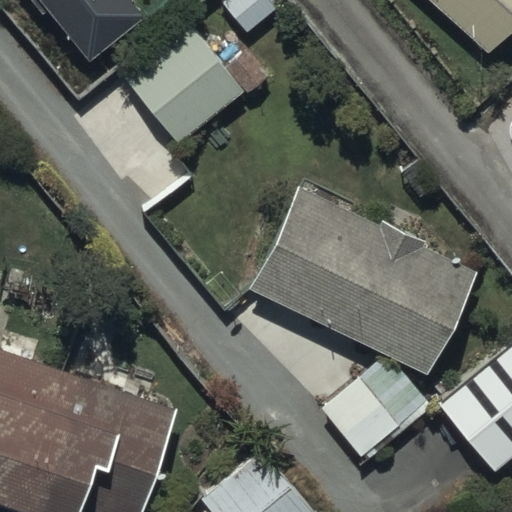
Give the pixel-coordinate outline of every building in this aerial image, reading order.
[(56,0),(87,37),(131,0),(56,0)] [(278,0),(224,0),(247,24),(273,0),(274,0),(276,2),(278,0)] [(511,0),(446,0),(486,34),(511,4),(511,0)] [(191,11),(122,63),(175,133),(270,62),(250,35),(223,54),(191,11)] [(376,209),(296,170),(247,270),(424,356),(473,255),(421,229),(423,225),(379,204),(376,209)] [(511,325),(435,390),(492,457),(511,440),(511,325)] [(69,352),(0,328),(0,488),(71,511),(81,511),(87,496),(130,511),(170,391),(107,370),(115,345),(75,332),(69,352)] [(431,396),(384,341),(321,395),(367,450),(431,396)] [(259,434),(199,485),(222,511),(309,511),(319,504),(259,434)]
